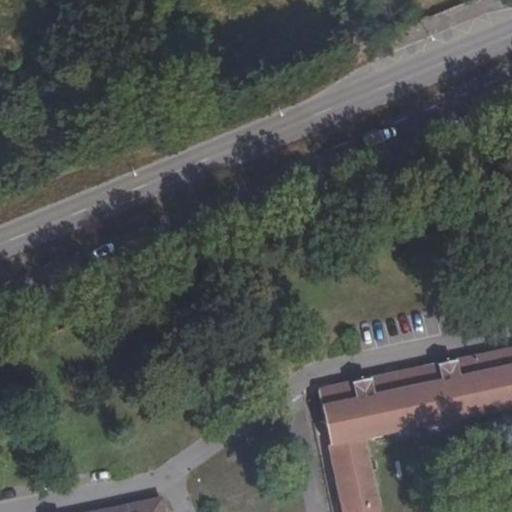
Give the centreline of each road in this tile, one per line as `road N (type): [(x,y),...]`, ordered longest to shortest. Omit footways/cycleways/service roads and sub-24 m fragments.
road 1 (primary): [(0,298),(511,84)]
road 2 (primary): [(511,36),(0,245)]
